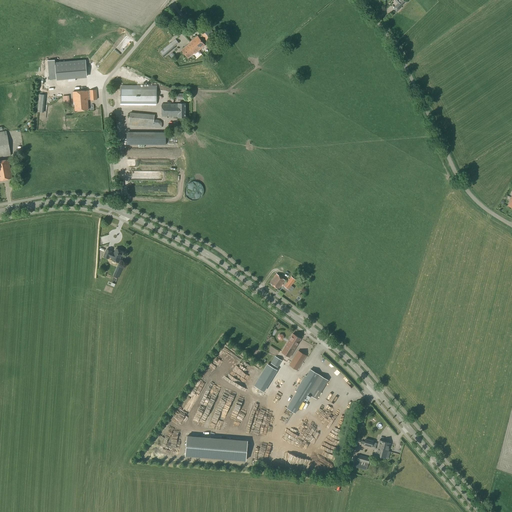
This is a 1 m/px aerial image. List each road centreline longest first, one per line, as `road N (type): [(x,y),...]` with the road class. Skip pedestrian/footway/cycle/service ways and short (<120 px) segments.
road 1 (tertiary): [(480,511),(339,352),(216,260),(111,208)]
road 2 (unclassified): [(511,225),(460,182),(399,54),(360,0)]
road 3 (unclassified): [(111,208),(106,78),(173,0)]
